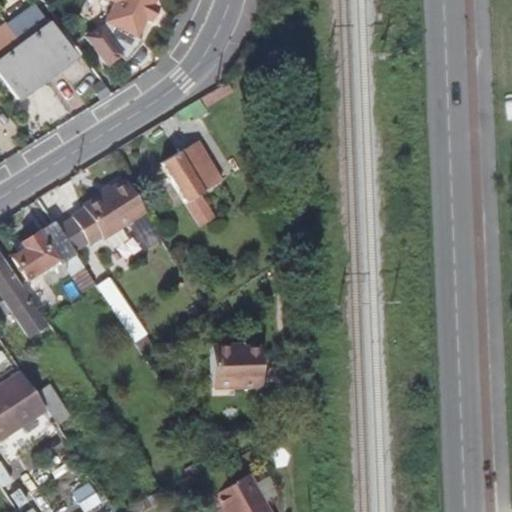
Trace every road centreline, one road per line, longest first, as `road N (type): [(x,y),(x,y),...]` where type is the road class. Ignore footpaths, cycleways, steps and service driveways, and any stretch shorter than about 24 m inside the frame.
road 1 (tertiary): [(464,511),(443,0)]
road 2 (residential): [(230,0),(214,38),(179,79),(0,197)]
